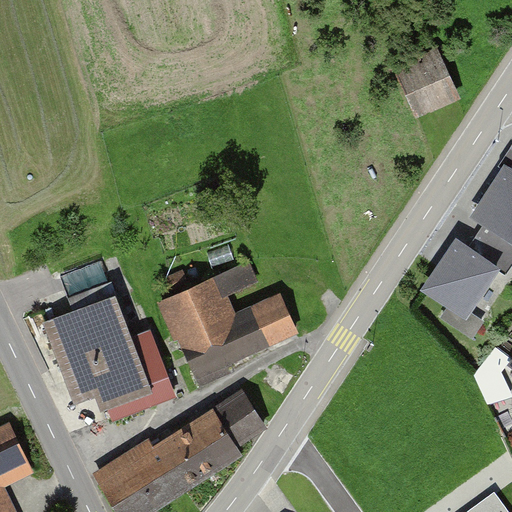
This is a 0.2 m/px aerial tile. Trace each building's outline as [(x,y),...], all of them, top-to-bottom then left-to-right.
[(392,67),(415,121),(462,101),(439,47),(392,67)] [(511,163),(506,160),(472,211),(511,236),(511,163)] [(511,237),(485,221),(474,239),(511,262),(511,237)] [(503,259),(458,231),(425,284),(471,312),(503,259)] [(239,275),(162,308),(196,386),(273,354),(239,275)] [(157,400),(117,294),(48,320),(88,426),(157,400)] [(246,393),(100,474),(120,511),(267,430),(246,393)] [(0,425),(0,511),(19,511),(5,481),(37,466),(14,418),(0,425)] [(471,511),(507,511),(495,495),(471,511)]
